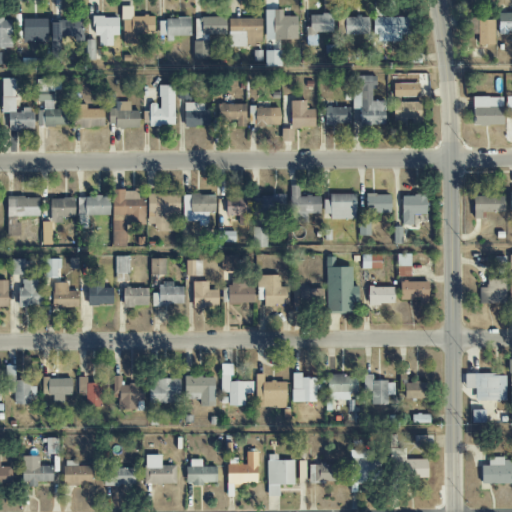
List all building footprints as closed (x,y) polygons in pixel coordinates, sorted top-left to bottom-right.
[(123,45),(137,44),(137,34),(154,34),(153,16),(132,17),(132,7),(122,7),(123,45)] [(297,40),(297,16),(282,17),(282,10),(265,10),(266,41),(297,40)] [(511,13),(498,13),(498,32),(511,32),(511,13)] [(333,33),(333,15),(308,14),(307,33),(333,33)] [(118,36),(118,17),(93,18),(93,35),(98,35),(99,47),(112,46),(112,36),(118,36)] [(225,17),(195,18),(196,35),(226,35),(225,17)] [(344,35),(369,35),(368,17),(344,17),(344,35)] [(400,42),(400,35),(410,35),(409,17),(373,18),(373,46),(387,46),(387,42),(400,42)] [(0,47),(11,48),(11,20),(0,19),(0,47)] [(47,19),(23,19),(22,42),(47,42),(47,19)] [(158,38),(190,37),(189,19),(158,19),(158,38)] [(228,46),(261,46),(261,19),(228,19),(228,46)] [(50,21),(51,52),(60,52),(60,38),(81,38),(81,20),(50,21)] [(494,20),(468,20),(468,35),(477,35),(477,46),(494,45),(494,20)] [(94,40),(86,40),(86,60),(95,60),(94,40)] [(193,59),(209,59),(209,41),(192,41),(193,59)] [(265,66),(279,66),(280,53),(265,53),(265,66)] [(384,126),(385,101),(371,101),(371,88),(376,88),(376,76),(353,76),(352,109),(360,109),(360,126),(384,126)] [(20,79),(1,79),(1,113),(8,113),(7,130),(32,131),(32,108),(22,108),(22,113),(14,113),(14,89),(20,89),(20,79)] [(53,110),(54,80),(36,79),(36,102),(43,102),(43,111),(37,110),(36,126),(67,127),(68,110),(53,110)] [(392,84),(392,97),(419,97),(419,84),(392,84)] [(173,86),(158,86),(159,103),(149,104),(149,112),(143,112),(143,126),(174,126),(173,86)] [(178,99),(191,100),(191,87),(178,86),(178,99)] [(502,97),(473,98),(473,126),(503,126),(502,97)] [(314,127),(314,109),(306,110),(306,101),(290,102),(290,128),(314,127)] [(107,109),(108,128),(139,127),(138,111),(130,111),(130,102),(115,102),(115,109),(107,109)] [(207,102),(183,103),(184,127),(208,127),(207,102)] [(420,102),(392,103),(393,126),(408,125),(421,124),(420,102)] [(245,105),(217,104),(217,122),(235,123),(235,127),(245,127),(245,105)] [(104,128),(103,109),(86,110),(86,105),(73,105),(73,128),(104,128)] [(249,127),(279,126),(279,107),(248,108),(249,127)] [(349,107),(324,108),(324,125),(349,125),(349,107)] [(299,186),(289,186),(290,219),(305,219),(305,214),(320,214),(320,196),(299,197),(299,186)] [(111,247),(127,247),(127,224),(140,224),(141,191),(112,191),(111,247)] [(147,224),(156,225),(156,232),(172,232),(172,206),(179,206),(179,195),(148,194),(147,224)] [(215,213),(214,194),(182,195),(183,222),(199,222),(199,214),(215,213)] [(355,194),(326,194),(325,219),(355,220),(355,194)] [(253,215),(285,214),(285,195),(252,196),(253,215)] [(366,214),(390,213),(390,195),(365,195),(366,214)] [(77,216),(109,216),(109,196),(77,197),(77,216)] [(400,225),(413,225),(413,215),(425,215),(426,196),(401,196),(400,225)] [(504,196),(473,197),(473,219),(481,219),(481,213),(504,212),(504,196)] [(7,197),(7,236),(18,236),(18,217),(39,216),(39,197),(7,197)] [(225,216),(238,216),(238,225),(249,226),(249,198),(225,197),(225,216)] [(74,218),(74,199),(50,198),(49,223),(62,223),(62,218),(74,218)] [(369,236),(369,221),(358,221),(358,236),(369,236)] [(252,247),(267,247),(267,228),(252,227),(252,247)] [(235,242),(234,231),(218,232),(218,243),(235,242)] [(397,277),(410,277),(409,254),(396,255),(397,277)] [(220,272),(236,272),(236,255),(220,256),(220,272)] [(380,255),(361,255),(361,269),(380,269),(380,255)] [(115,274),(129,274),(128,256),(115,257),(115,274)] [(352,267),(335,268),(334,257),(325,257),(326,314),(352,313),(352,302),(358,302),(358,286),(352,286),(352,267)] [(60,260),(45,259),(45,277),(60,278),(60,260)] [(165,259),(150,259),(150,275),(165,275),(165,259)] [(30,275),(30,260),(11,260),(11,275),(30,275)] [(201,261),(185,260),(185,276),(201,276),(201,261)] [(279,276),(256,276),(257,300),(263,300),(263,306),(288,305),(288,287),(279,288),(279,276)] [(251,302),(251,278),(229,279),(229,290),(222,290),(222,302),(251,302)] [(37,280),(22,280),(22,288),(17,288),(18,307),(42,306),(42,288),(37,288),(37,280)] [(505,280),(486,280),(486,288),(478,288),(478,304),(505,304),(505,280)] [(112,305),(112,288),(103,288),(103,281),(86,281),(87,306),(112,305)] [(183,287),(173,287),(173,282),(159,282),(159,294),(152,293),(152,306),(182,306),(183,287)] [(218,291),(207,291),(207,282),(192,282),(192,308),(217,308),(218,291)] [(428,282),(399,282),(400,300),(418,300),(418,306),(428,306),(428,282)] [(67,283),(51,284),(52,309),(77,308),(77,291),(68,292),(67,283)] [(393,288),(367,287),(367,305),(393,305),(393,288)] [(147,288),(122,288),(122,307),(148,307),(147,288)] [(322,289),(300,289),(301,307),(322,307),(322,289)] [(252,382),(231,382),(231,364),(220,364),(220,393),(227,393),(228,406),(244,406),(244,395),(252,394),(252,382)] [(255,408),(285,408),(285,382),(263,382),(263,374),(255,374),(255,408)] [(426,382),(405,383),(405,374),(401,374),(402,400),(427,399),(426,382)] [(505,374),(464,375),(464,389),(474,389),(475,402),(505,401),(505,374)] [(357,376),(327,375),(326,400),(349,401),(349,393),(356,393),(357,376)] [(370,405),(386,405),(386,396),(393,396),(393,382),(372,382),(372,375),(363,375),(363,392),(370,392),(370,405)] [(142,411),(143,385),(120,384),(121,377),(112,376),(112,398),(118,398),(117,410),(142,411)] [(200,407),(214,407),(213,376),(183,377),(184,400),(199,399),(200,407)] [(78,394),(85,394),(85,407),(101,407),(101,383),(86,384),(86,377),(77,377),(78,394)] [(71,379),(42,379),(42,395),(52,395),(53,403),(63,402),(63,395),(71,395),(71,379)] [(180,403),(180,379),(149,379),(149,403),(180,403)] [(485,410),(471,411),(471,424),(485,423),(485,410)] [(57,454),(58,439),(46,438),(46,454),(57,454)] [(369,450),(349,451),(349,484),(370,484),(369,450)] [(257,483),(257,452),(246,452),(246,461),(227,461),(227,489),(241,489),(242,483),(257,483)] [(267,496),(278,496),(278,485),(293,485),(293,460),(277,461),(277,455),(266,455),(267,496)] [(38,456),(21,457),(22,487),(37,487),(37,482),(53,482),(52,466),(39,466),(38,456)] [(511,458),(487,459),(488,466),(480,466),(480,485),(511,484),(511,458)] [(216,467),(201,467),(201,460),(186,460),(187,484),(216,484),(216,467)] [(63,486),(93,486),(93,466),(77,466),(77,461),(63,461),(63,486)] [(133,486),(134,469),(114,469),(114,462),(104,461),(103,485),(133,486)] [(175,484),(175,465),(143,466),(144,485),(175,484)] [(308,465),(309,483),(339,482),(339,465),(308,465)] [(0,484),(12,484),(11,467),(0,467),(0,484)]
